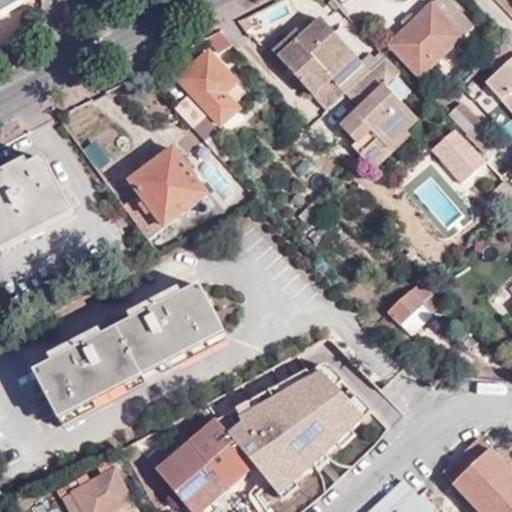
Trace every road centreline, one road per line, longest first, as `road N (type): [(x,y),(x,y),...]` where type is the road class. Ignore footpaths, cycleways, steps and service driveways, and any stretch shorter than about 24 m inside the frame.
road 1 (primary): [(0,104),(200,0)]
road 2 (unknown): [(82,0),(79,63),(156,150)]
